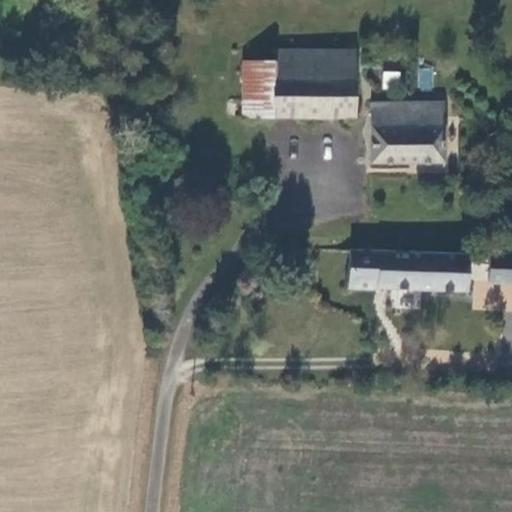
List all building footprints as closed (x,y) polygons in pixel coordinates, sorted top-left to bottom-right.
[(355,109),(352,45),(274,49),(274,60),(244,62),(246,113),(355,109)] [(418,67),(417,89),(431,90),(432,68),(418,67)] [(383,70),(382,86),(399,88),(400,72),(383,70)] [(377,157),(445,156),(443,99),(375,100),(377,157)] [(349,246),(348,285),(471,290),(473,251),(349,246)] [(511,251),(490,250),(488,282),(511,283),(511,251)]
